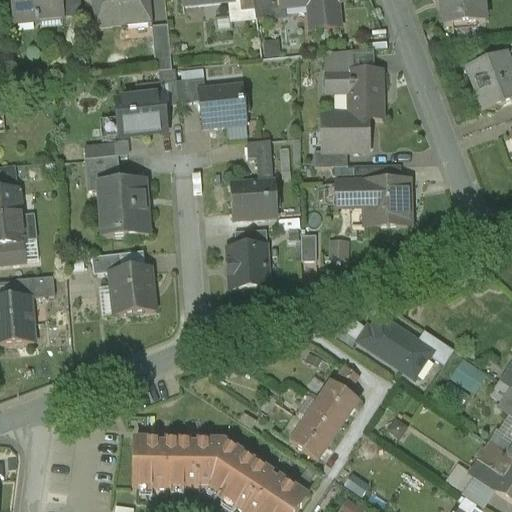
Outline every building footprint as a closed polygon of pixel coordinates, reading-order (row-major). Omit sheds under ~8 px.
[(11,0),(14,27),(35,25),(36,27),(41,26),(41,24),(62,22),(60,0),(11,0)] [(79,0),(60,0),(62,22),(82,20),(79,0)] [(148,0),(91,0),(95,33),(151,27),(148,0)] [(234,0),(181,0),(182,12),(235,7),(234,0)] [(238,0),(240,17),(254,15),(252,0),(238,0)] [(268,0),(252,0),(254,15),(255,25),(271,23),(268,0)] [(339,0),(279,0),(281,13),(309,10),(311,36),(339,34),(336,8),(340,7),(339,0)] [(440,0),(443,32),(485,28),(482,0),(440,0)] [(167,31),(151,32),(156,77),(159,77),(171,76),(167,31)] [(373,56),(326,60),(326,80),(348,80),(348,78),(374,78),(373,56)] [(511,80),(504,60),(468,74),(484,117),(511,106),(511,80)] [(171,76),(159,77),(160,89),(161,100),(162,100),(163,111),(163,112),(179,110),(176,87),(175,75),(171,76)] [(374,78),(348,78),(348,80),(326,80),(326,100),(349,100),(349,121),(349,124),(349,126),(367,126),(381,126),(381,78),(374,78)] [(203,84),(176,87),(179,110),(200,108),(198,98),(205,97),(203,84)] [(205,97),(198,98),(200,108),(203,134),(245,129),(241,94),(205,97)] [(161,100),(115,105),(119,143),(166,138),(163,112),(163,111),(162,100),(161,100)] [(349,121),(322,122),(322,158),(322,159),(347,159),(363,159),(367,155),(367,126),(349,126),(349,124),(349,121)] [(270,147),(246,150),(247,166),(256,165),(271,164),(270,147)] [(347,173),(347,159),(322,159),(322,158),(314,158),(314,175),(340,174),(347,174),(347,173)] [(118,162),(84,166),(86,198),(99,197),(98,191),(119,189),(118,162)] [(257,190),(231,191),(233,227),(276,224),(274,189),(273,189),(271,164),(256,165),(257,190)] [(29,171),(0,173),(0,198),(18,196),(32,195),(29,171)] [(400,172),(347,173),(347,174),(340,174),(340,183),(353,182),(354,190),(363,190),(363,188),(401,187),(400,172)] [(119,189),(98,191),(99,197),(102,243),(148,240),(145,187),(119,189)] [(401,187),(363,188),(363,190),(364,216),(365,234),(410,233),(408,187),(401,187)] [(353,190),(336,191),(336,217),(364,216),(363,190),(354,190),(353,190)] [(0,198),(0,270),(26,267),(38,265),(35,245),(23,247),(18,196),(0,198)] [(266,237),(234,239),(235,255),(265,253),(266,255),(267,255),(266,237)] [(316,268),(316,242),(301,242),(301,268),(316,268)] [(235,255),(227,256),(230,296),(268,294),(266,255),(265,253),(235,255)] [(346,254),(331,254),(330,266),(345,266),(346,254)] [(121,260),(91,263),(93,280),(110,279),(110,277),(122,276),(121,260)] [(122,276),(110,277),(110,279),(114,321),(154,317),(149,273),(122,276)] [(52,283),(28,285),(30,303),(29,303),(29,304),(31,304),(54,302),(52,283)] [(28,285),(14,286),(16,304),(29,303),(30,303),(28,285)] [(16,304),(0,304),(0,351),(33,349),(32,330),(27,330),(25,305),(29,304),(29,303),(16,304)] [(433,358),(379,323),(371,335),(367,333),(357,348),(414,386),(433,358)] [(477,400),(490,380),(465,364),(452,384),(477,400)] [(511,367),(499,387),(509,394),(511,396),(511,367)] [(344,373),(333,390),(346,399),(358,383),(344,373)] [(451,388),(442,401),(464,415),(472,402),(451,388)] [(333,390),(331,389),(318,409),(344,427),(357,407),(346,399),(333,390)] [(511,396),(509,394),(500,408),(511,416),(511,396)] [(344,427),(318,409),(305,429),(331,447),(344,427)] [(331,447),(305,429),(291,449),(317,467),(331,447)] [(511,452),(493,440),(487,449),(511,465),(511,452)] [(300,511),(306,503),(224,448),(134,446),(133,494),(209,495),(233,511),(300,511)] [(475,482),(457,470),(446,487),(463,499),(475,482)] [(511,470),(494,496),(511,508),(511,470)]
